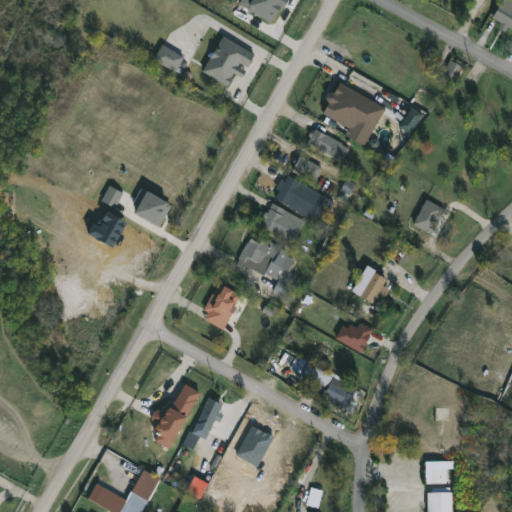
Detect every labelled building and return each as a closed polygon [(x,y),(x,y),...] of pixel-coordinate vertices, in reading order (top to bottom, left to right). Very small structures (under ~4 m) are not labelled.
[(501,0),(511,0),(511,27),(509,26),(505,32),(498,28),(501,23),(492,17),(501,0)] [(453,57),(470,66),(468,70),(464,68),(454,85),(440,77),(453,57)] [(339,80),(386,107),(371,132),(358,124),(353,127),(350,127),(322,111),(328,100),(327,99),(326,95),(328,92),(333,91),(339,80)] [(316,127),(347,146),(341,157),(335,153),(334,156),(308,141),(311,136),(308,134),(311,130),(313,131),(316,127)] [(294,170),(307,177),(314,164),(302,157),(294,170)] [(289,174),(322,193),(323,191),(335,198),(330,207),(319,200),(316,205),(318,206),(311,218),(274,197),(279,188),(275,186),(280,178),(284,180),(289,174)] [(424,215),(418,224),(417,223),(412,229),(408,226),(412,219),(404,214),(409,206),(403,202),(411,189),(432,203),(424,215)] [(272,201),(305,219),(293,241),(261,223),(264,217),(262,215),(265,210),(267,211),(272,201)] [(416,226),(433,235),(446,210),(429,201),(416,226)] [(253,233),(266,240),(267,239),(289,250),(287,254),(295,259),(293,262),(295,263),(292,269),(293,272),(296,274),(295,277),(296,280),(302,282),(299,287),(294,284),(286,298),(272,290),(278,279),(265,272),(264,274),(244,263),(240,271),(233,268),(253,233)] [(387,293),(383,299),(377,295),(372,302),(352,289),(367,263),(376,268),(375,270),(387,277),(383,284),(389,288),(387,293)] [(203,319),(225,330),(242,296),(220,286),(203,319)] [(299,363),(304,365),(307,361),(330,374),(332,371),(359,386),(357,390),(361,392),(350,413),(322,397),(328,386),(324,384),(318,395),(307,388),(312,379),(289,367),(293,359),(299,363)] [(209,396),(223,402),(212,424),(199,417),(209,396)] [(441,449),(449,457),(444,460),(454,460),(455,492),(453,492),(452,511),(427,511),(427,483),(425,483),(425,460),(444,460),(437,452),(441,449)] [(159,478),(140,511),(119,511),(132,490),(137,494),(149,472),(159,478)] [(114,511),(144,511),(150,500),(134,492),(130,501),(104,489),(97,504),(114,511)] [(322,507),(323,490),(312,489),(311,506),(322,507)]
